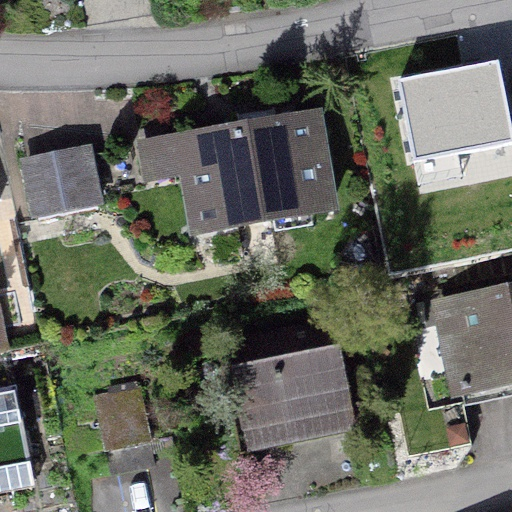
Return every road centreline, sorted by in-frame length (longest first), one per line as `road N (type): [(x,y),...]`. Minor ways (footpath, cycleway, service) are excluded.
road 1 (residential): [(493,0),(193,58),(0,66)]
road 2 (residential): [(511,483),(366,511)]
